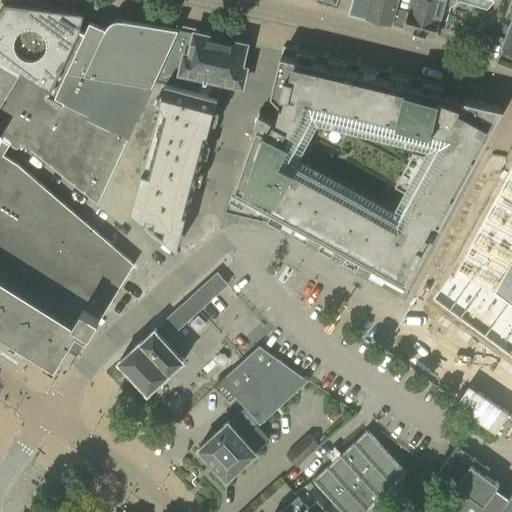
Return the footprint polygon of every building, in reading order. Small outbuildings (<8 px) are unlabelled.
[(352,0),(350,10),(350,12),(436,37),(446,0),(488,0),(494,2),(494,0),(352,0)] [(22,5),(12,4),(0,22),(0,61),(52,92),(82,29),(84,13),(22,5)] [(178,28),(84,13),(82,29),(52,92),(49,97),(91,116),(89,120),(128,140),(155,81),(179,28),(178,28)] [(182,29),(179,28),(155,81),(218,97),(222,81),(242,85),(246,68),(242,67),(246,48),(247,44),(182,29)] [(370,275),(374,277),(383,282),(386,274),(408,286),(434,238),(425,233),(432,219),(440,226),(504,108),(464,99),(462,100),(451,97),(451,96),(441,93),(443,85),(423,80),(421,88),(410,86),(412,77),(392,72),(390,81),(378,78),(380,70),(360,65),(358,73),(347,70),(349,62),(329,57),(327,66),(315,63),(317,55),(297,50),(295,58),(281,55),(272,94),(277,101),(268,117),(259,111),(254,127),(255,127),(232,190),(234,192),(230,199),(243,206),(248,199),(272,212),(268,220),(281,227),(285,219),(298,226),(294,233),(306,241),(311,233),(323,240),(319,247),(332,254),(336,247),(348,253),(345,261),(352,265),(357,268),(361,260),(367,264),(374,267),(370,275)] [(52,92),(0,61),(0,137),(10,144),(18,149),(21,143),(32,150),(98,204),(128,140),(89,120),(91,116),(49,97),(52,92)] [(213,118),(218,97),(155,81),(128,140),(98,204),(123,223),(133,210),(146,219),(149,215),(153,218),(169,230),(180,217),(184,202),(190,204),(213,118)] [(4,155),(10,144),(0,137),(0,324),(43,351),(59,362),(69,346),(79,352),(134,263),(18,164),(4,155)] [(511,168),(506,180),(505,179),(500,188),(501,188),(499,192),(497,191),(492,201),(494,202),(485,219),(483,218),(477,228),(479,229),(470,247),(468,246),(463,255),(465,256),(456,273),(457,273),(453,278),(450,276),(431,301),(459,321),(483,339),(508,357),(511,359),(511,168)] [(174,333),(228,284),(220,275),(217,272),(163,321),(165,323),(174,333)] [(149,392),(150,391),(185,360),(157,329),(155,328),(119,360),(149,392)] [(236,396),(246,407),(239,414),(238,413),(230,420),(229,419),(199,446),(228,479),(258,451),(257,450),(269,438),(258,426),(261,423),(309,380),(260,345),(254,350),(216,385),(231,402),(236,396)] [(341,511),(363,511),(368,508),(405,474),(407,472),(420,459),(378,429),(372,425),(367,429),(364,426),(330,457),(333,460),(312,480),(341,511)] [(284,451),(296,464),(319,443),(307,430),(284,451)] [(490,469),(458,446),(452,453),(439,472),(446,478),(460,487),(442,511),(511,511),(511,493),(510,496),(497,487),(499,484),(486,474),(490,469)] [(414,485),(415,485),(410,491),(428,503),(446,478),(439,472),(429,465),(414,485)] [(298,494),(278,511),(326,511),(316,501),(310,507),(298,494)]
